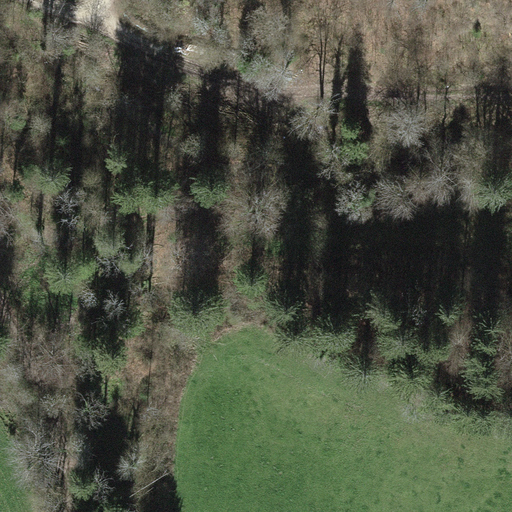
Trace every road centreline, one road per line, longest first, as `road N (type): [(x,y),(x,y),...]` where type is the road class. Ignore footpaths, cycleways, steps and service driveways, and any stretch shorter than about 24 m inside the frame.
road 1 (track): [(109,511),(91,449),(0,301)]
road 2 (track): [(97,4),(289,112)]
